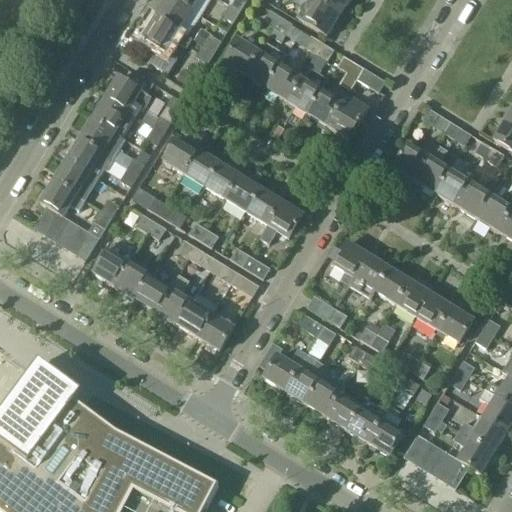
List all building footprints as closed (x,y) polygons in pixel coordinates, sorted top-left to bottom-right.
[(168,0),(156,19),(180,34),(193,13),(172,0),(168,0)] [(172,0),(193,13),(200,0),(172,0)] [(234,0),(230,8),(241,15),(248,3),(242,0),(234,0)] [(318,4),(311,0),(308,0),(306,4),(302,5),(299,11),(300,14),(296,20),(328,40),(341,19),(318,4)] [(311,0),(318,4),(341,19),(352,0),(311,0)] [(234,26),(241,15),(230,8),(223,19),(234,26)] [(274,31),(281,20),(270,14),(264,24),(274,31)] [(193,42),(180,34),(156,19),(143,41),(150,46),(141,61),(168,78),(178,61),(167,54),(174,44),(187,51),(193,42)] [(282,46),(286,38),(293,28),(281,20),(274,31),(269,38),(282,46)] [(203,33),(197,42),(205,48),(211,38),(203,33)] [(295,43),(305,50),(316,56),(322,46),(312,39),(311,40),(301,34),(295,43)] [(205,49),(215,56),(222,45),(211,38),(205,48),(205,49)] [(224,66),(245,78),(259,55),(239,42),(224,66)] [(323,69),(327,64),(328,64),(334,53),(322,46),(316,56),(312,62),(323,69)] [(197,61),(208,68),(215,56),(205,49),(197,61)] [(280,68),(259,55),(245,78),(265,91),(280,68)] [(364,71),(353,64),(346,76),(357,83),(364,71)] [(301,81),(280,68),(265,91),(286,104),(301,81)] [(386,85),(364,71),(357,83),(379,96),(386,85)] [(190,90),(196,81),(183,72),(177,82),(190,90)] [(118,80),(105,101),(136,120),(141,112),(143,114),(146,110),(149,105),(151,101),(149,99),(118,80)] [(286,104),(307,117),(321,93),(301,81),(286,104)] [(307,117),(328,130),(343,106),(321,93),(307,117)] [(348,98),(343,106),(328,130),(350,144),(370,112),(348,98)] [(167,109),(178,116),(184,106),(173,99),(167,109)] [(123,141),(136,120),(105,101),(92,122),(116,137),(123,141)] [(423,124),(444,137),(451,126),(430,113),(423,124)] [(148,115),(142,124),(154,131),(160,122),(148,115)] [(165,138),(172,126),(161,120),(160,122),(154,131),(165,138)] [(103,157),(110,162),(115,153),(108,149),(116,137),(92,122),(79,143),(103,157)] [(511,124),(507,122),(494,143),(511,154),(511,124)] [(463,133),(451,126),(444,137),(456,144),(463,133)] [(158,148),(165,138),(154,131),(147,142),(158,148)] [(163,163),(184,176),(199,153),(178,140),(163,163)] [(395,170),(415,183),(430,160),(437,148),(438,148),(429,142),(427,145),(423,147),(419,153),(409,147),(395,170)] [(79,143),(66,164),(90,179),(90,178),(98,183),(105,172),(108,174),(114,165),(110,162),(103,157),(79,143)] [(476,156),(486,163),(493,152),(482,145),(476,156)] [(437,148),(430,160),(415,183),(437,196),(451,173),(440,167),(448,154),(437,148)] [(504,159),(493,152),(486,163),(497,170),(504,159)] [(220,166),(199,153),(184,176),(205,189),(220,166)] [(139,180),(146,168),(135,161),(128,173),(139,180)] [(66,164),(54,184),(77,199),(90,179),(66,164)] [(241,179),(220,166),(205,189),(226,202),(241,179)] [(461,179),(451,173),(437,196),(458,209),(472,186),(480,173),(469,167),(461,179)] [(132,190),(139,180),(128,173),(121,183),(132,190)] [(226,202),(248,216),(262,192),(241,179),(226,202)] [(47,211),(58,217),(63,221),(77,199),(54,184),(40,206),(47,211)] [(492,199),(472,186),(458,209),(478,222),(492,199)] [(248,216),(268,228),(283,205),(262,192),(248,216)] [(511,214),(511,210),(492,199),(478,222),(499,235),(511,214)] [(154,200),(147,211),(158,218),(165,207),(154,200)] [(102,214),(113,221),(120,210),(108,203),(102,214)] [(304,218),(283,205),(268,228),(260,242),(269,248),(278,234),(290,242),(304,218)] [(165,207),(158,218),(180,232),(188,220),(165,207)] [(34,233),(44,240),(58,217),(47,211),(34,233)] [(147,236),(148,235),(154,225),(143,218),(143,220),(130,212),(124,222),(147,236)] [(99,243),(113,221),(102,214),(88,236),(99,243)] [(511,214),(499,235),(511,242),(511,214)] [(68,224),(63,221),(58,217),(44,240),(54,246),(68,224)] [(54,246),(64,252),(78,230),(68,224),(54,246)] [(154,225),(148,235),(147,236),(159,243),(166,232),(154,225)] [(201,243),(208,233),(197,226),(190,236),(201,243)] [(78,230),(64,252),(74,258),(88,236),(78,230)] [(219,240),(208,233),(201,243),(212,250),(219,240)] [(99,243),(88,236),(74,258),(85,265),(99,243)] [(189,262),(196,251),(185,244),(178,255),(189,262)] [(128,267),(129,267),(134,259),(113,246),(108,254),(93,277),(114,290),(128,267)] [(341,284),(350,290),(355,282),(369,259),(348,246),(342,255),(337,264),(334,269),(346,276),(341,284)] [(218,264),(196,251),(189,262),(210,275),(218,264)] [(337,264),(342,255),(336,251),(330,259),(337,264)] [(231,263),(243,270),(249,259),(238,252),(231,263)] [(264,283),(271,272),(249,259),(243,270),(264,283)] [(369,259),(355,282),(350,290),(371,303),(376,295),(375,294),(389,271),(369,259)] [(210,275),(232,288),(239,277),(218,264),(210,275)] [(150,280),(129,267),(128,267),(114,290),(135,303),(150,280)] [(375,294),(376,295),(396,307),(411,284),(389,271),(375,294)] [(260,290),(239,277),(232,288),(252,301),(260,290)] [(179,278),(170,293),(156,316),(177,329),(192,306),(181,299),(190,285),(179,278)] [(170,293),(150,280),(135,303),(156,316),(170,293)] [(432,297),(411,284),(396,307),(417,320),(432,297)] [(452,310),(432,297),(417,320),(438,333),(452,310)] [(308,311),(329,324),(336,312),(315,299),(308,311)] [(213,318),(192,306),(177,329),(198,342),(213,318)] [(474,323),(452,310),(438,333),(460,347),(474,323)] [(340,331),(347,319),(336,312),(329,324),(340,331)] [(297,328),(318,341),(325,330),(304,317),(297,328)] [(234,332),(213,318),(198,342),(220,355),(234,332)] [(490,322),(483,333),(494,341),(501,330),(490,322)] [(371,348),(378,337),(378,338),(382,331),(370,324),(360,341),(371,348)] [(336,337),(325,330),(318,341),(330,348),(336,337)] [(494,341),(483,333),(476,345),(487,352),(494,341)] [(390,345),(378,338),(378,337),(371,348),(383,356),(390,345)] [(318,344),(309,359),(316,364),(319,365),(328,350),(318,344)] [(401,367),(413,374),(420,363),(418,362),(426,350),(416,344),(401,367)] [(349,359),(360,366),(367,355),(356,349),(349,359)] [(298,352),(289,366),(278,359),(264,383),(285,396),(308,358),(298,352)] [(379,363),(367,355),(360,366),(372,374),(379,363)] [(285,396),(305,408),(319,385),(308,378),(316,364),(309,359),(308,358),(285,396)] [(509,380),(510,379),(511,379),(511,359),(502,375),(509,380)] [(432,371),(420,363),(413,374),(425,382),(432,371)] [(464,364),(457,376),(468,383),(475,371),(464,364)] [(205,511),(215,494),(217,489),(116,436),(75,406),(81,397),(39,366),(0,418),(0,511),(137,511),(138,511),(140,511),(205,511)] [(402,392),(409,381),(398,374),(391,385),(402,392)] [(468,383),(457,376),(450,387),(461,394),(468,383)] [(326,421),(341,398),(345,390),(341,387),(340,383),(333,379),(329,380),(324,377),(319,385),(305,408),(326,421)] [(511,379),(510,379),(509,380),(497,400),(511,409),(511,379)] [(421,389),(409,381),(402,392),(414,399),(421,389)] [(491,409),(484,421),(508,435),(511,427),(511,409),(497,400),(485,393),(479,402),(491,409)] [(361,410),(341,398),(326,421),(348,435),(362,411),(361,410)] [(361,410),(362,411),(348,435),(368,447),(383,424),(388,415),(366,402),(361,410)] [(438,407),(431,418),(442,425),(449,414),(438,407)] [(442,425),(431,418),(424,429),(435,436),(442,425)] [(494,457),(508,435),(484,421),(477,432),(465,425),(459,435),(471,442),(494,457)] [(404,437),(383,424),(368,447),(390,461),(404,437)] [(458,463),(459,464),(469,471),(481,478),(494,457),(471,442),(459,435),(453,444),(465,451),(458,463)] [(404,461),(415,468),(429,446),(418,439),(404,461)] [(415,468),(425,474),(438,452),(429,446),(415,468)] [(425,474),(435,480),(449,458),(438,452),(425,474)] [(435,480),(446,487),(459,464),(458,463),(449,458),(435,480)] [(456,493),(469,471),(459,464),(446,487),(456,493)]
